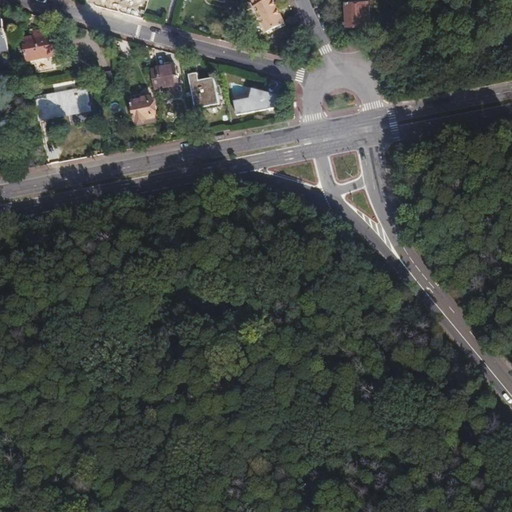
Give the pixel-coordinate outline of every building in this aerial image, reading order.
[(265,33),(283,24),(271,0),(250,0),(254,7),(253,8),(265,33)] [(348,0),(349,2),(368,1),(368,12),(372,12),(371,0),(348,0)] [(368,1),(349,2),(345,2),(346,9),(342,9),(343,26),(358,25),(359,29),(367,29),(367,25),(369,25),(368,12),(368,1)] [(46,37),(45,29),(32,31),(33,39),(22,41),(26,61),(27,61),(29,65),(46,62),(45,57),(55,55),(52,36),(46,37)] [(174,65),(149,70),(152,84),(159,83),(160,88),(168,87),(170,94),(179,92),(174,65)] [(23,73),(22,70),(0,74),(0,84),(2,95),(8,94),(7,87),(11,86),(11,81),(24,79),(23,78),(26,78),(24,72),(23,73)] [(116,85),(114,71),(96,74),(99,88),(116,85)] [(219,106),(214,80),(199,82),(197,74),(189,76),(195,110),(219,106)] [(85,87),(33,97),(37,118),(89,108),(85,87)] [(252,100),(253,89),(235,88),(234,99),(252,100)] [(254,99),(235,101),(237,114),(283,109),(280,89),(253,92),(254,99)] [(147,96),(141,97),(140,99),(140,101),(131,102),(134,121),(135,122),(136,125),(153,122),(149,98),(147,96)]
